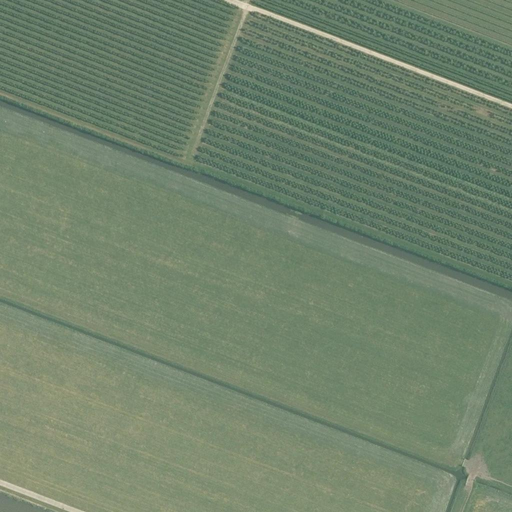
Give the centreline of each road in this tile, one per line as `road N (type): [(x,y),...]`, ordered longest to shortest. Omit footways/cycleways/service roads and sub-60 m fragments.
road 1 (track): [(231,0),(511,107)]
road 2 (track): [(190,162),(250,0)]
